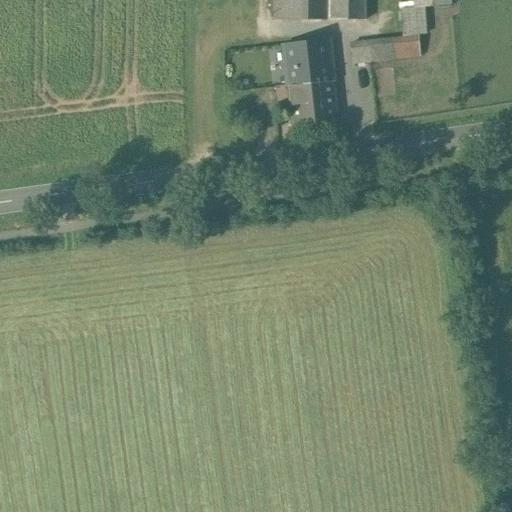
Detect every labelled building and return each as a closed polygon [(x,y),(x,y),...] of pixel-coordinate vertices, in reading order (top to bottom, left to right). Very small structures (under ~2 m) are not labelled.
[(328,0),(274,0),(274,20),(328,20),(328,0)] [(364,0),(328,0),(328,20),(364,21),(364,0)] [(450,0),(413,0),(415,8),(423,8),(451,6),(450,0)] [(415,8),(401,10),(402,36),(425,34),(423,8),(415,8)] [(418,37),(389,40),(391,60),(393,60),(393,59),(420,56),(418,37)] [(389,40),(350,44),(352,64),(391,60),(389,40)] [(327,41),(285,46),(289,85),(288,86),(291,113),(305,112),(301,69),(314,68),(316,84),(331,82),(329,56),(327,41)] [(346,54),(329,56),(331,82),(332,85),(333,85),(350,84),(346,54)] [(331,82),(316,84),(314,68),(301,69),(305,112),(291,113),(293,127),(336,122),(333,85),(332,85),(331,82)]
